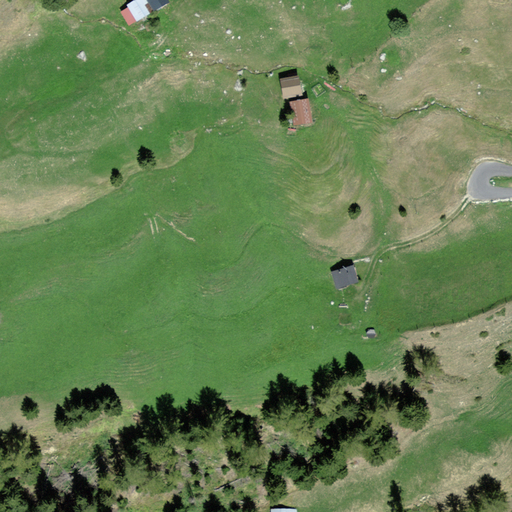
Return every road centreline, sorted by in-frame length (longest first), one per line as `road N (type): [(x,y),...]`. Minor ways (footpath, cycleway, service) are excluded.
road 1 (track): [(180,0),(165,34),(140,54),(0,112)]
road 2 (track): [(481,187),(447,222),(376,261)]
